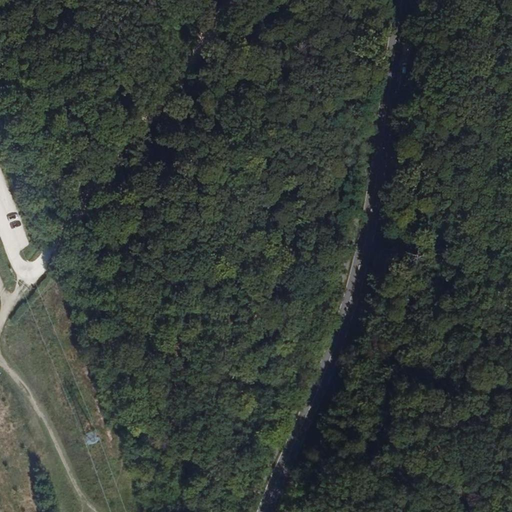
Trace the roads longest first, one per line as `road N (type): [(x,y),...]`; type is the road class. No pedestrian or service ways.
road 1 (tertiary): [(265,511),(351,294),(375,189),(401,0)]
road 2 (track): [(114,158),(0,320)]
road 3 (track): [(114,158),(220,0)]
road 4 (track): [(26,3),(114,158)]
